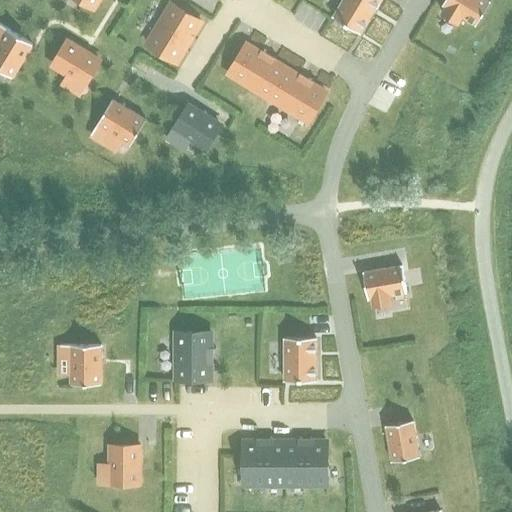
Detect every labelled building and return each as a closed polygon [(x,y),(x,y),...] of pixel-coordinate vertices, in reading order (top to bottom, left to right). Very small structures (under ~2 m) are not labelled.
[(359,33),(378,0),(342,0),(332,16),(359,33)] [(476,25),(490,1),(488,0),(444,0),(442,4),(444,6),(441,11),(459,22),(462,16),(476,25)] [(176,61),(200,21),(171,3),(146,43),(176,61)] [(0,70),(12,77),(32,43),(0,24),(0,34),(1,35),(0,37),(0,70)] [(84,84),(99,60),(67,41),(53,64),(84,84)] [(325,91),(246,43),(228,73),(307,121),(325,91)] [(130,145),(145,119),(112,99),(90,134),(98,138),(103,129),(130,145)] [(219,125),(187,105),(173,128),(205,148),(219,125)] [(407,290),(402,263),(363,270),(368,297),(371,297),(372,303),(394,299),(393,293),(407,290)] [(211,377),(211,330),(176,330),(176,377),(211,377)] [(317,379),(317,335),(285,335),(285,379),(317,379)] [(99,382),(99,343),(58,343),(58,352),(69,352),(69,382),(99,382)] [(420,454),(413,418),(386,423),(392,459),(420,454)] [(264,485),(264,440),(244,440),(244,484),(264,485)] [(285,485),(285,440),(264,440),(264,485),(285,485)] [(305,485),(305,440),(285,440),(285,485),(305,485)] [(326,485),(326,440),(305,440),(305,485),(326,485)] [(139,481),(139,444),(112,444),(112,481),(139,481)]
